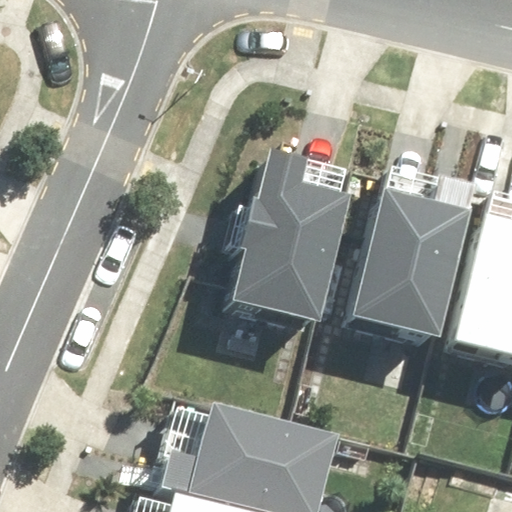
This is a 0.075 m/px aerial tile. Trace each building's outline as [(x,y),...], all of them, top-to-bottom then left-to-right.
[(279,141),(237,294),(329,319),(364,191),(312,177),(319,151),(279,141)] [(391,182),(361,310),(454,332),(490,180),(450,170),(444,194),(391,182)] [(511,183),(494,179),(451,354),(511,369),(511,183)] [(194,390),(171,484),(290,511),(330,511),(351,427),(194,390)] [(277,511),(152,482),(144,511),(277,511)]
